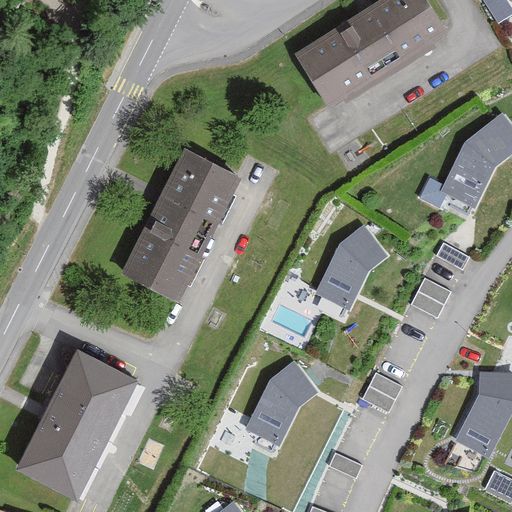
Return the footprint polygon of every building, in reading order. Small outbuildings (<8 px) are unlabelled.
[(431,0),(378,0),(296,55),(330,106),(449,26),(431,0)] [(511,9),(506,0),(483,0),(498,23),(511,14),(511,9)] [(511,148),(511,123),(503,112),(466,139),(443,187),(475,204),(497,160),(511,148)] [(171,150),(115,268),(173,295),(228,178),(171,150)] [(387,252),(363,223),(340,241),(318,291),(349,304),(369,265),(387,252)] [(470,254),(445,241),(437,254),(462,268),(470,254)] [(453,291),(426,277),(412,302),(439,317),(453,291)] [(137,378),(80,349),(21,464),(78,493),(137,378)] [(316,387),(295,360),(271,377),(248,425),(281,440),(299,400),(316,387)] [(511,371),(481,372),(480,391),(455,440),(488,453),(511,408),(511,371)] [(402,385),(376,372),(363,397),(389,410),(402,385)] [(364,465),(338,453),(332,466),(358,478),(364,465)] [(244,511),(236,499),(219,511),(244,511)]
